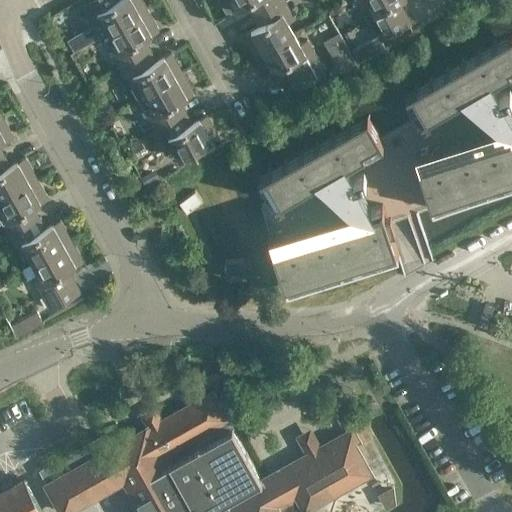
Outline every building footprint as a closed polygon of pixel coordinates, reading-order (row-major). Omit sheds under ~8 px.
[(104,19),(110,30),(147,9),(142,0),(88,0),(84,3),(96,24),(104,19)] [(247,4),(253,14),(277,0),(220,0),(227,11),(230,9),(232,12),(247,4)] [(277,0),(253,14),(259,25),(244,33),(256,54),(293,33),(287,22),(295,17),(285,0),(277,0)] [(378,34),(352,48),(359,60),(385,46),(382,40),(407,25),(412,23),(399,0),(369,0),(370,0),(371,3),(363,7),(378,34)] [(146,51),(151,49),(145,38),(159,30),(147,9),(110,30),(117,41),(108,46),(120,66),(146,51)] [(511,29),(407,90),(421,115),(422,117),(511,65),(511,29)] [(282,66),(295,89),(326,71),(307,39),(299,44),(293,33),(256,54),(267,75),(282,66)] [(151,49),(146,51),(120,66),(138,97),(146,93),(183,72),(171,51),(157,60),(151,49)] [(335,71),(353,61),(348,54),(331,64),(335,71)] [(275,198),(261,206),(272,242),(285,282),(286,282),(288,289),(299,285),(300,285),(309,283),(396,255),(397,254),(398,254),(399,254),(388,220),(393,218),(398,217),(404,215),(408,214),(408,213),(416,211),(417,211),(445,201),(446,202),(511,181),(511,62),(421,115),(382,137),(275,198)] [(181,114),(186,111),(180,101),(195,92),(183,72),(146,93),(152,103),(144,108),(155,129),(181,114)] [(186,111),(181,114),(155,129),(167,149),(175,145),(181,157),(219,135),(207,114),(192,122),(186,111)] [(368,112),(261,173),(275,198),(276,200),(383,139),(382,137),(368,112)] [(0,156),(4,154),(0,145),(0,142),(13,135),(2,114),(0,114),(0,156)] [(4,154),(0,156),(0,197),(37,177),(25,156),(10,164),(4,154)] [(0,217),(9,234),(40,216),(34,206),(48,197),(37,177),(0,197),(0,198),(6,208),(0,211),(0,217)] [(180,202),(187,212),(188,211),(190,210),(192,208),(203,200),(195,190),(180,202)] [(46,227),(40,216),(9,234),(20,254),(29,250),(35,260),(72,240),(60,219),(46,227)] [(51,308),(82,291),(69,268),(83,260),(72,240),(35,260),(41,271),(33,276),(51,308)] [(246,277),(245,259),(224,260),(225,278),(246,277)] [(37,311),(12,325),(18,335),(42,321),(37,311)] [(123,483),(139,511),(298,511),(334,492),(371,472),(354,442),(357,440),(351,429),(320,447),(314,436),(307,440),(302,443),(308,454),(261,480),(231,425),(213,391),(162,419),(159,415),(151,420),(147,422),(150,427),(110,449),(103,436),(102,434),(40,469),(43,475),(63,511),(70,511),(74,510),(119,485),(123,483)] [(24,477),(0,490),(0,511),(43,511),(25,478),(24,477)]
